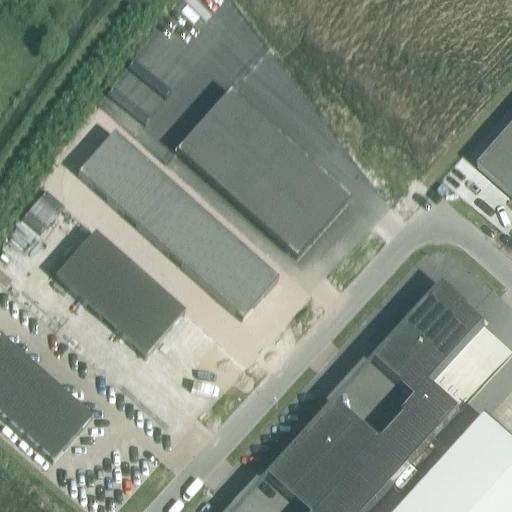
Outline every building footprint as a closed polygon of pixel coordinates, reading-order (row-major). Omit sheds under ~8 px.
[(229,94),(175,155),(296,262),(347,204),(332,191),(335,188),(229,94)] [(511,131),(477,171),(511,201),(511,131)] [(111,135),(75,176),(239,322),(275,281),(111,135)] [(94,236),(54,281),(144,361),(184,315),(94,236)] [(370,511),(460,414),(430,387),(484,328),(439,287),(371,362),(415,402),(377,444),(333,404),(265,479),(301,511),(370,511)] [(1,341),(0,342),(0,420),(52,466),(92,420),(1,341)] [(511,511),(511,443),(486,420),(402,511),(511,511)]
